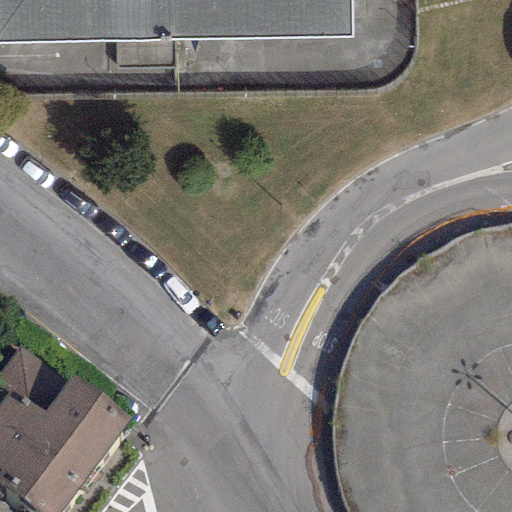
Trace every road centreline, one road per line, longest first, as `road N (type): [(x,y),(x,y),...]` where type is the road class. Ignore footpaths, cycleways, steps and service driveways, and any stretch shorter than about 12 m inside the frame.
road 1 (primary): [(511,133),(391,178),(320,229),(285,270),(252,330),(229,447)]
road 2 (residential): [(0,216),(229,447)]
